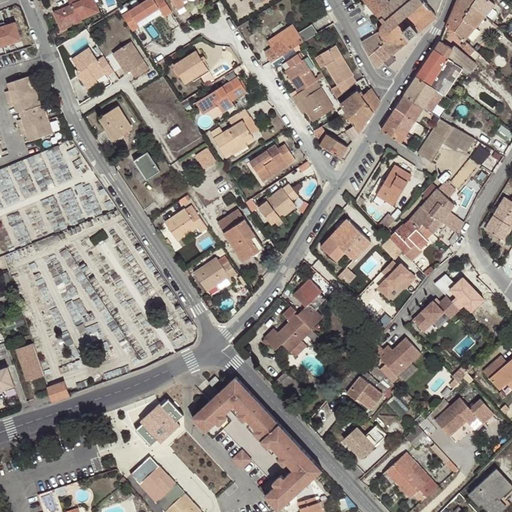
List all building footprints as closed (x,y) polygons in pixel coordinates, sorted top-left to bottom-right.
[(99,11),(93,0),(68,0),(70,5),(54,12),(60,28),(80,19),(99,11)] [(153,0),(149,0),(140,5),(148,16),(160,9),(163,13),(170,8),(164,0),(158,0),(155,2),(153,0)] [(185,2),(183,0),(171,0),(178,10),(186,5),(185,2)] [(364,0),(376,13),(375,14),(384,23),(383,25),(382,27),(381,30),(381,32),(378,33),(362,42),(377,68),(385,61),(392,56),(436,15),(423,0),(364,0)] [(472,5),(475,0),(457,0),(446,26),(454,32),(472,5)] [(495,4),(490,0),(475,0),(472,5),(486,16),(495,4)] [(148,16),(140,5),(123,16),(133,31),(140,27),(137,23),(148,16)] [(472,5),(454,32),(466,41),(486,16),(472,5)] [(140,27),(163,13),(160,9),(148,16),(137,23),(140,27)] [(81,22),(80,19),(60,28),(61,30),(81,22)] [(3,24),(0,25),(0,39),(2,48),(21,42),(15,24),(4,27),(3,24)] [(298,34),(295,29),(293,25),(268,42),(272,47),(280,57),(303,42),(298,34)] [(312,25),(298,34),(303,42),(317,33),(312,25)] [(434,49),(447,58),(453,49),(440,40),(434,49)] [(157,76),(133,41),(114,54),(133,82),(138,78),(143,86),(157,76)] [(476,50),(467,42),(462,48),(471,57),(476,50)] [(331,89),(337,98),(357,82),(353,76),(354,75),(345,60),(339,64),(337,60),(342,56),(336,46),(322,54),(328,64),(326,66),(338,85),(331,89)] [(470,72),(476,64),(455,46),(453,49),(447,58),(464,68),(470,72)] [(271,63),(280,57),(272,47),(264,52),(270,61),(271,63)] [(111,76),(101,60),(99,61),(91,48),(72,60),(79,71),(78,71),(78,72),(78,73),(78,74),(78,75),(81,79),(82,81),(83,83),(86,87),(97,80),(95,76),(105,70),(107,74),(109,77),(111,76)] [(436,89),(445,96),(464,68),(447,58),(434,49),(417,76),(436,89)] [(200,74),(209,69),(204,62),(207,60),(204,56),(201,58),(197,50),(173,65),(185,84),(200,74)] [(317,81),(324,77),(322,74),(316,78),(304,59),(302,61),(297,54),(283,63),(287,70),(285,71),(299,93),(317,81)] [(321,69),(326,66),(328,64),(322,54),(315,58),(321,69)] [(395,61),(392,56),(385,61),(389,65),(395,61)] [(213,77),(209,69),(200,74),(205,83),(213,77)] [(97,80),(107,74),(105,70),(95,76),(97,80)] [(424,108),(436,89),(417,76),(405,95),(424,108)] [(32,77),(13,83),(15,90),(10,91),(5,93),(7,100),(37,92),(32,77)] [(247,91),(238,77),(202,99),(210,111),(218,105),(223,113),(235,106),(232,101),(247,91)] [(97,80),(86,87),(88,90),(99,83),(97,80)] [(335,108),(317,81),(299,93),(296,95),(300,101),(313,122),(335,108)] [(359,132),(360,132),(381,102),(372,88),(363,97),(359,91),(340,103),(341,105),(345,111),(350,118),(359,132)] [(42,107),(37,92),(7,100),(10,108),(15,107),(19,105),(21,113),(24,112),(42,107)] [(296,95),(292,97),(297,104),(300,101),(296,95)] [(424,108),(405,95),(396,108),(415,121),(424,108)] [(210,111),(202,99),(197,102),(204,114),(210,111)] [(345,111),(341,105),(335,109),(339,116),(345,111)] [(42,107),(24,112),(26,118),(22,120),(17,121),(19,130),(50,121),(45,106),(42,107)] [(118,106),(100,117),(114,140),(132,129),(118,106)] [(245,108),(228,119),(233,126),(223,132),(221,127),(211,133),(225,156),(232,151),(236,157),(250,148),(246,142),(254,137),(253,134),(243,121),(250,116),(245,108)] [(389,120),(408,132),(415,121),(396,108),(389,120)] [(345,111),(339,116),(343,122),(350,118),(345,111)] [(243,121),(253,134),(259,130),(250,116),(243,121)] [(354,141),(359,132),(350,118),(343,122),(340,124),(354,141)] [(453,127),(439,119),(427,139),(418,153),(431,162),(440,147),(442,143),(453,127)] [(401,142),(408,132),(389,120),(382,130),(401,142)] [(50,121),(19,130),(22,137),(27,135),(30,134),(33,141),(54,135),(50,121)] [(322,126),(314,131),(322,144),(321,145),(341,158),(349,146),(327,133),(322,126)] [(474,139),(453,127),(442,143),(455,151),(457,148),(465,153),(474,139)] [(296,160),(286,143),(278,149),(276,144),(250,161),(263,182),(296,160)] [(491,169),(499,154),(481,144),(473,159),(491,169)] [(210,147),(197,154),(205,168),(218,161),(210,147)] [(134,161),(146,180),(160,171),(148,151),(134,161)] [(470,159),(452,181),(459,187),(478,166),(470,159)] [(394,205),(412,175),(395,164),(377,195),(394,205)] [(283,188),(258,207),(259,208),(272,224),(281,217),(296,206),(293,201),(299,197),(290,184),(283,189),(283,188)] [(423,193),(428,199),(437,188),(433,184),(423,193)] [(423,224),(433,234),(455,205),(437,188),(428,199),(410,219),(420,228),(423,224)] [(489,223),(484,222),(481,226),(502,239),(510,226),(511,226),(511,198),(511,200),(505,196),(489,223)] [(246,204),(252,212),(259,208),(258,207),(254,199),(246,204)] [(186,210),(185,209),(165,222),(177,241),(198,227),(202,232),(208,228),(193,206),(186,210)] [(264,248),(238,208),(218,222),(243,261),(264,248)] [(395,216),(383,229),(385,231),(387,229),(397,218),(395,216)] [(284,221),(281,217),(272,224),(275,228),(284,221)] [(373,242),(348,218),(321,246),(336,261),(345,251),(355,260),(373,242)] [(403,251),(411,260),(421,251),(421,250),(429,242),(428,240),(418,230),(420,228),(410,219),(404,227),(402,226),(393,234),(387,229),(385,231),(390,237),(403,251)] [(428,240),(433,234),(423,224),(420,228),(418,230),(428,240)] [(511,226),(510,226),(502,239),(505,240),(511,228),(511,226)] [(166,235),(162,237),(166,244),(170,241),(166,235)] [(403,251),(390,237),(382,245),(388,252),(395,259),(403,251)] [(223,266),(217,257),(193,273),(206,292),(229,276),(232,279),(238,274),(229,261),(223,266)] [(399,266),(393,260),(383,271),(389,277),(380,286),(389,294),(400,282),(406,287),(416,276),(401,263),(399,266)] [(338,271),(345,277),(349,273),(350,271),(344,265),(338,271)] [(427,276),(434,270),(431,266),(423,272),(427,276)] [(491,290),(478,277),(460,295),(468,303),(477,295),(488,306),(497,298),(491,291),(492,290),(491,290)] [(316,310),(327,300),(320,293),(321,291),(310,280),(295,295),(306,306),(312,313),(315,310),(316,310)] [(460,309),(447,296),(437,304),(433,300),(413,320),(424,331),(444,311),(451,318),(460,309)] [(289,352),(302,340),(313,330),(312,329),(324,318),(316,310),(315,310),(312,313),(306,306),(298,314),(291,307),(284,315),(291,322),(279,333),(274,328),(265,338),(266,339),(263,341),(268,346),(270,345),(276,350),(282,344),(289,352)] [(396,375),(421,353),(407,337),(393,349),(391,347),(386,352),(384,349),(376,341),(366,353),(375,362),(380,357),(396,375)] [(289,352),(294,357),(307,346),(302,340),(289,352)] [(27,382),(43,376),(32,343),(15,349),(27,382)] [(370,358),(366,353),(352,369),(352,370),(357,373),(370,358)] [(511,378),(511,358),(508,362),(502,355),(483,371),(500,389),(507,383),(511,378)] [(377,365),(370,358),(357,373),(361,376),(366,371),(369,367),(372,369),(377,365)] [(383,372),(377,365),(372,369),(378,377),(383,372)] [(0,367),(0,387),(10,384),(4,367),(0,367)] [(275,381),(291,398),(303,388),(287,370),(275,381)] [(340,384),(349,391),(361,376),(357,373),(352,370),(340,384)] [(361,376),(349,391),(348,392),(356,399),(357,397),(372,409),(384,394),(380,391),(383,387),(373,378),(374,377),(366,371),(361,376)] [(387,377),(383,372),(378,377),(382,381),(387,377)] [(440,394),(447,380),(436,374),(429,388),(440,394)] [(283,507),(322,469),(298,443),(256,398),(235,376),(209,401),(192,418),(205,432),(216,422),(224,414),(234,406),(240,412),(246,419),(256,429),(263,437),(271,446),(293,469),(284,477),(275,486),(265,495),(278,510),(279,509),(283,507)] [(211,387),(218,380),(214,376),(208,383),(211,387)] [(387,377),(382,381),(389,389),(393,384),(387,377)] [(52,401),(68,396),(64,382),(48,388),(49,395),(52,401)] [(396,395),(389,401),(403,415),(410,409),(396,395)] [(485,422),(494,414),(481,399),(471,408),(461,397),(435,420),(450,436),(467,421),(470,424),(479,416),(485,422)] [(169,400),(162,406),(177,421),(183,415),(169,400)] [(160,403),(150,412),(172,436),(175,433),(175,430),(180,425),(177,421),(162,406),(160,403)] [(150,412),(141,421),(143,423),(158,439),(161,443),(167,437),(170,438),(172,436),(150,412)] [(240,412),(237,415),(243,422),(246,419),(240,412)] [(224,414),(216,422),(219,426),(228,418),(224,414)] [(143,423),(136,430),(151,446),(158,439),(143,423)] [(344,438),(362,458),(385,437),(375,426),(365,435),(357,426),(344,438)] [(419,426),(406,437),(415,447),(423,440),(427,435),(419,426)] [(256,429),(252,432),(260,440),(263,437),(256,429)] [(268,448),(271,446),(263,437),(260,440),(268,448)] [(241,469),(251,460),(242,450),(232,459),(241,469)] [(439,487),(407,452),(389,468),(398,478),(400,476),(403,480),(398,484),(411,498),(420,489),(427,497),(439,487)] [(131,474),(140,484),(159,466),(150,456),(131,474)] [(284,465),(287,463),(280,456),(277,458),(284,465)] [(140,484),(149,493),(168,475),(159,466),(140,484)] [(398,478),(389,468),(386,471),(398,484),(403,480),(400,476),(398,478)] [(497,468),(472,491),(483,503),(491,511),(494,511),(501,506),(495,500),(511,484),(497,468)] [(275,486),(284,477),(281,474),(272,482),(275,486)] [(168,475),(149,493),(157,502),(176,484),(168,475)] [(176,484),(157,502),(165,511),(185,494),(176,484)] [(511,487),(511,484),(495,500),(501,506),(494,511),(501,511),(511,503),(504,495),(511,487)] [(483,503),(472,491),(468,494),(479,506),(483,503)] [(166,511),(182,511),(193,502),(185,494),(165,511),(166,511)] [(324,511),(321,502),(317,503),(315,497),(299,502),(301,511),(324,511)] [(200,511),(202,511),(193,502),(182,511),(200,511)]
